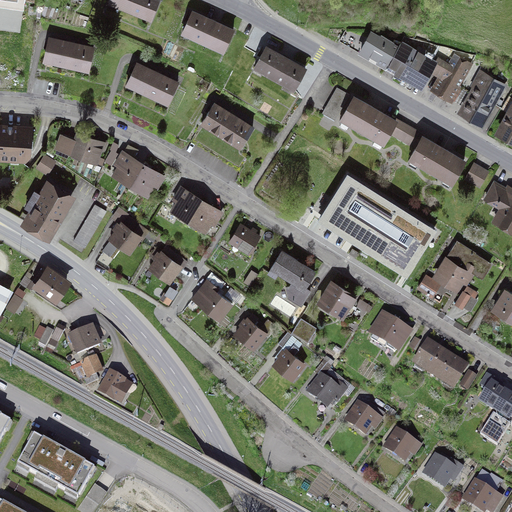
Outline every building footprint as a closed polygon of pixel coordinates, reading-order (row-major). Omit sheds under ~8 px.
[(152,16),(158,0),(110,0),(119,3),(118,6),(142,15),(143,13),(152,16)] [(225,49),(233,30),(192,11),(183,30),(192,34),(191,36),(215,47),(216,45),(225,49)] [(387,65),(400,42),(394,40),(393,42),(381,35),(380,37),(371,32),(368,37),(345,29),(341,37),(370,54),(369,55),(387,65)] [(89,68),(93,47),(49,37),(45,57),(54,60),(53,62),(79,68),(79,65),(89,68)] [(400,42),(387,65),(422,85),(430,71),(440,77),(434,88),(451,98),(459,83),(470,65),(453,56),(448,64),(418,46),(416,50),(404,43),(400,42)] [(295,87),(305,69),(266,47),(256,64),(264,69),(263,71),(285,84),(287,82),(295,87)] [(489,65),(475,57),(470,65),(459,83),(474,92),(463,110),(480,120),(491,101),(493,102),(497,96),(504,101),(511,87),(511,70),(491,62),(489,65)] [(177,82),(136,63),(128,81),(136,85),(135,88),(159,99),(160,97),(169,101),(177,82)] [(337,87),(322,113),(335,120),(349,94),(337,87)] [(389,132),(402,139),(410,126),(396,118),(395,120),(353,96),(342,117),(384,141),(389,132)] [(500,131),(511,137),(511,97),(508,96),(501,107),(510,112),(500,131)] [(242,144),(253,127),(214,103),(203,120),(211,126),(210,128),(232,142),(233,139),(242,144)] [(28,148),(30,128),(0,126),(0,127),(0,157),(23,158),(24,148),(28,148)] [(424,134),(410,126),(402,139),(416,147),(410,157),(452,181),(464,160),(423,136),(424,134)] [(192,139),(240,169),(248,157),(199,127),(192,139)] [(78,133),(75,140),(61,134),(56,149),(70,154),(71,152),(96,162),(103,143),(78,133)] [(131,184),(143,164),(123,152),(115,164),(119,167),(115,174),(131,184)] [(45,156),(38,167),(46,173),(54,162),(45,156)] [(488,171),(474,163),(466,177),(480,185),(488,171)] [(143,164),(131,184),(147,194),(152,186),(156,188),(163,176),(153,170),(143,164)] [(427,229),(351,181),(328,217),(403,266),(427,229)] [(511,191),(511,192),(494,182),(487,195),(500,203),(501,201),(506,204),(497,219),(511,228),(511,191)] [(64,209),(71,198),(47,184),(26,222),(49,235),(60,216),(63,218),(67,211),(64,209)] [(173,210),(189,220),(201,200),(181,187),(174,200),(177,202),(173,210)] [(221,212),(201,200),(189,220),(205,230),(210,222),(213,224),(221,212)] [(73,241),(84,247),(106,211),(95,204),(73,241)] [(120,224),(118,223),(114,229),(116,230),(110,238),(129,251),(140,236),(142,238),(148,230),(127,215),(120,224)] [(240,224),(229,240),(249,253),(259,236),(240,224)] [(457,242),(437,275),(456,287),(464,274),(469,277),(474,271),(481,275),(489,263),(457,242)] [(180,266),(183,268),(187,262),(166,246),(160,254),(158,252),(154,258),(156,260),(150,267),(169,281),(180,266)] [(355,257),(358,252),(352,248),(349,253),(355,257)] [(301,305),(310,291),(304,287),(314,271),(282,250),(273,265),(279,269),(278,271),(294,281),(290,287),(287,287),(289,298),(301,305)] [(36,287),(54,299),(66,281),(46,267),(42,273),(39,271),(32,281),(37,285),(36,287)] [(27,273),(21,283),(31,289),(34,285),(28,281),(31,276),(27,273)] [(199,291),(192,299),(218,319),(231,302),(216,290),(218,288),(219,289),(224,283),(213,273),(201,288),(207,292),(204,295),(199,291)] [(426,275),(418,288),(431,296),(439,283),(426,275)] [(332,282),(320,301),(340,314),(341,313),(344,315),(350,314),(354,307),(351,304),(355,297),(332,282)] [(0,318),(13,292),(0,285),(0,318)] [(170,287),(165,296),(173,300),(178,292),(170,287)] [(463,306),(470,310),(477,299),(474,297),(477,293),(467,287),(464,292),(463,291),(455,304),(462,308),(463,306)] [(511,293),(506,290),(494,310),(511,321),(511,293)] [(15,295),(7,307),(13,311),(22,299),(15,295)] [(369,312),(373,305),(360,299),(356,306),(369,312)] [(386,347),(395,352),(409,330),(384,315),(372,334),(388,344),(386,347)] [(253,348),(266,333),(248,318),(246,320),(245,319),(240,325),(242,326),(236,333),(253,348)] [(300,318),(291,332),(307,342),(316,328),(300,318)] [(58,342),(65,329),(58,326),(52,338),(58,342)] [(91,326),(69,336),(77,354),(99,345),(91,326)] [(45,346),(53,330),(47,327),(39,342),(45,346)] [(278,343),(284,348),(294,336),(288,331),(278,343)] [(425,369),(434,375),(447,354),(428,343),(416,362),(425,368),(425,369)] [(292,378),(304,364),(293,355),(299,348),(293,344),(288,351),(286,349),(284,351),(283,350),(279,356),(280,357),(274,364),(292,378)] [(466,366),(447,354),(434,375),(443,381),(444,380),(454,386),(466,366)] [(94,357),(83,362),(89,376),(100,371),(94,357)] [(475,376),(469,372),(461,384),(467,389),(475,376)] [(96,373),(84,379),(87,384),(98,379),(96,373)] [(111,376),(108,374),(100,390),(119,401),(129,383),(113,374),(111,376)] [(507,422),(509,419),(505,417),(511,408),(511,409),(511,395),(493,384),(495,380),(487,375),(481,385),(487,389),(480,401),(499,412),(497,416),(493,414),(480,435),(483,437),(497,445),(510,424),(507,422)] [(321,376),(309,392),(327,405),(328,403),(333,406),(347,388),(332,377),(328,381),(321,376)] [(385,413),(369,402),(365,408),(358,404),(347,420),(365,433),(377,416),(381,419),(385,413)] [(0,415),(0,439),(10,422),(0,415)] [(397,431),(386,447),(404,459),(415,443),(397,431)] [(34,435),(17,464),(78,498),(94,468),(34,435)] [(436,457),(425,473),(444,485),(454,469),(459,472),(462,467),(453,461),(450,465),(436,457)] [(476,482),(465,499),(484,511),(494,494),(476,482)] [(0,511),(21,511),(0,500),(0,511)]
